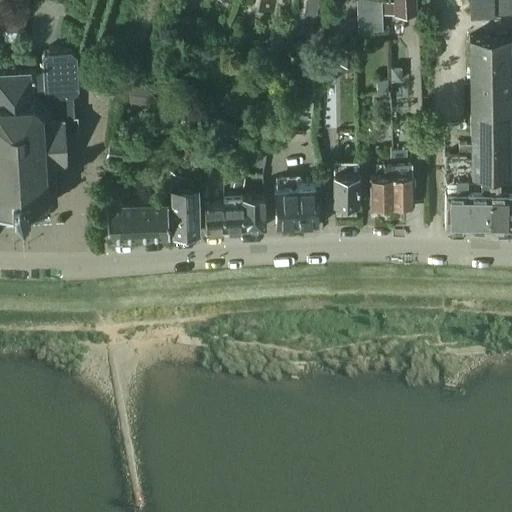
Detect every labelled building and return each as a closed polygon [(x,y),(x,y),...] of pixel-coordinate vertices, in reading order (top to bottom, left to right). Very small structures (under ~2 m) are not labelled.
[(414,0),(392,0),(393,14),(415,13),(414,0)] [(473,0),(473,12),(509,12),(508,0),(473,0)] [(466,177),(488,177),(510,177),(509,36),(469,36),(470,143),(458,143),(458,153),(444,153),(444,178),(466,177)] [(11,208),(11,214),(25,213),(25,207),(27,207),(27,205),(43,204),(43,206),(46,206),(45,204),(46,204),(46,203),(48,203),(51,202),(56,197),(54,163),(66,163),(64,131),(77,130),(77,114),(73,114),(72,94),(78,87),(76,51),(69,44),(47,46),(40,53),(41,67),(33,68),(33,67),(0,68),(0,206),(9,206),(9,208),(11,208)] [(376,79),(376,95),(387,95),(387,79),(376,79)] [(121,101),(149,105),(152,87),(123,83),(121,101)] [(216,138),(243,146),(247,133),(220,124),(216,138)] [(105,158),(125,162),(129,146),(108,141),(105,158)] [(379,205),(382,207),(388,207),(390,204),(391,204),(390,172),(392,172),(392,162),(392,161),(382,162),(383,172),(369,173),(370,205),(379,205)] [(390,172),(391,204),(392,204),(395,207),(400,206),(403,204),(411,203),(410,161),(392,162),(392,172),(390,172)] [(343,203),(346,206),(352,206),(356,203),(357,203),(357,172),(333,172),(333,203),(343,203)] [(444,228),(466,228),(466,177),(444,178),(444,228)] [(466,228),(488,228),(488,177),(466,177),(466,228)] [(510,227),(510,191),(510,177),(488,177),(488,228),(510,228),(510,227)] [(172,198),(173,234),(196,233),(194,185),(171,186),(172,198)] [(274,186),(276,226),(316,225),(314,185),(274,186)] [(241,202),(242,228),(263,227),(262,193),(240,194),(241,202)] [(104,203),(106,238),(168,235),(166,200),(129,202),(129,196),(119,196),(120,202),(104,203)] [(222,203),(223,229),(242,228),(241,202),(222,203)] [(203,204),(204,230),(223,229),(222,203),(203,204)]
